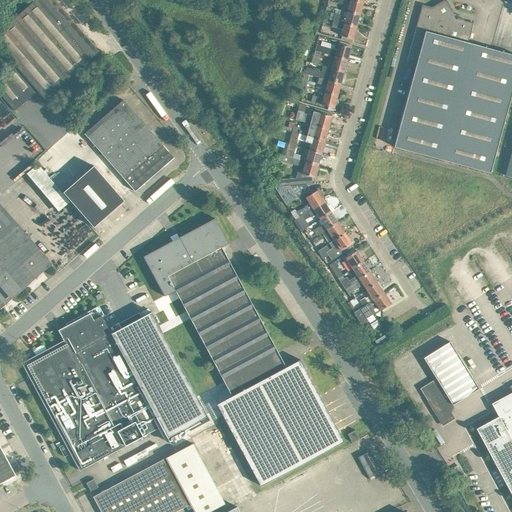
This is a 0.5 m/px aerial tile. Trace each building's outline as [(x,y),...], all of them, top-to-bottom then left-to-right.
[(99,51),(54,0),(35,0),(15,18),(68,78),(99,51)] [(360,15),(363,3),(352,0),(350,0),(348,12),(360,15)] [(407,61),(417,64),(425,31),(468,43),(473,23),(457,19),(456,19),(453,15),(455,15),(446,0),(444,0),(432,7),(422,4),(407,61)] [(356,27),(360,15),(348,12),(346,18),(345,18),(340,17),(339,22),(356,27)] [(310,13),(308,21),(319,25),(321,16),(310,13)] [(68,78),(15,18),(0,30),(0,47),(18,68),(38,91),(44,99),(68,78)] [(337,28),(339,22),(333,20),(331,27),(337,29),(337,28)] [(353,39),(356,27),(339,22),(337,28),(343,30),(341,36),(353,39)] [(511,54),(468,43),(425,31),(417,64),(394,147),(490,173),(511,93),(511,54)] [(347,60),(351,48),(339,44),(338,51),(316,45),(315,51),(321,52),(336,57),(347,60)] [(318,65),(321,52),(315,51),(311,63),(318,65)] [(347,60),(336,57),(333,68),(344,72),(347,60)] [(341,84),(344,72),(333,68),(333,69),(324,66),(322,72),(315,70),(314,71),(306,69),(305,74),(307,75),(313,77),(314,77),(315,77),(319,78),(329,80),(329,81),(341,84)] [(38,91),(18,68),(0,83),(0,92),(15,110),(38,91)] [(341,84),(329,81),(329,80),(319,78),(318,84),(327,87),(326,92),(337,95),(341,84)] [(337,95),(326,92),(324,99),(318,97),(318,96),(312,95),(311,102),(324,106),(328,107),(334,108),(337,95)] [(174,158),(162,144),(123,100),(85,133),(135,191),(174,158)] [(332,117),(322,114),(314,112),(312,115),(304,113),(304,112),(298,110),(296,116),(295,119),(310,124),(317,126),(328,129),(332,117)] [(325,141),(328,129),(317,126),(310,124),(308,132),(299,130),(298,134),(299,134),(307,136),(313,138),(325,141)] [(299,134),(298,134),(292,132),(289,143),(296,145),(299,134)] [(322,153),(325,141),(313,138),(307,136),(305,142),(312,143),(310,149),(322,153)] [(289,143),(285,156),(292,158),(296,145),(289,143)] [(318,165),(322,153),(310,149),(307,162),(306,162),(318,165)] [(305,175),(315,178),(318,165),(306,162),(307,162),(292,158),(285,156),(283,155),(281,161),(293,164),(305,168),(303,174),(305,175)] [(94,166),(63,192),(94,227),(124,201),(94,166)] [(311,177),(284,179),(284,186),(312,183),(311,177)] [(275,188),(286,205),(297,198),(290,186),(276,187),(275,188)] [(302,215),(308,212),(308,213),(314,209),(324,202),(323,201),(325,199),(322,195),(319,190),(317,191),(306,198),(310,203),(296,212),(295,210),(291,212),(296,219),(302,215)] [(331,212),(324,202),(314,209),(308,213),(311,217),(311,218),(317,214),(320,219),(331,212)] [(0,243),(20,226),(0,203),(0,243)] [(308,212),(302,215),(305,220),(311,217),(308,213),(308,212)] [(338,223),(331,212),(320,219),(327,230),(338,223)] [(305,220),(302,215),(296,219),(303,230),(309,226),(305,220)] [(157,282),(221,247),(229,243),(215,218),(179,238),(178,235),(171,239),(172,241),(143,257),(157,282)] [(345,234),(338,223),(327,230),(334,240),(345,234)] [(0,261),(28,236),(20,226),(0,243),(0,261)] [(322,233),(319,228),(318,227),(313,230),(316,234),(317,236),(322,233)] [(353,246),(345,234),(334,240),(329,244),(332,248),(326,252),(332,260),(353,246)] [(0,309),(53,264),(46,256),(28,236),(0,261),(0,309)] [(286,367),(230,263),(221,247),(157,282),(165,296),(176,290),(233,396),(286,367)] [(354,248),(344,255),(346,258),(348,256),(356,251),(354,248)] [(356,251),(348,256),(346,258),(353,269),(364,262),(356,251)] [(329,265),(338,278),(343,275),(334,262),(329,265)] [(371,273),(364,262),(353,269),(357,275),(349,280),(347,277),(340,281),(346,290),(357,282),(360,280),(371,273)] [(378,284),(371,273),(360,280),(368,291),(378,284)] [(360,287),(357,282),(346,290),(349,294),(360,287)] [(369,304),(384,294),(378,284),(368,291),(370,295),(365,298),(369,304)] [(391,304),(384,294),(369,304),(364,307),(360,310),(354,314),(356,317),(362,313),(366,319),(373,314),(374,315),(391,304)] [(369,304),(365,298),(364,297),(360,301),(364,307),(369,304)] [(111,334),(98,309),(67,326),(58,330),(64,341),(68,339),(76,354),(111,334)] [(152,312),(142,317),(139,312),(118,323),(121,328),(111,334),(161,426),(170,442),(210,420),(152,312)] [(161,426),(111,334),(76,354),(125,446),(161,426)] [(380,348),(391,340),(387,334),(376,341),(380,348)] [(125,446),(76,354),(68,339),(64,341),(22,363),(28,375),(27,376),(28,379),(30,378),(80,470),(125,446)] [(454,418),(451,413),(453,406),(453,405),(479,388),(450,341),(423,358),(436,378),(420,388),(443,425),(454,418)] [(300,360),(286,367),(233,396),(217,404),(261,486),(344,441),(300,360)] [(511,441),(511,392),(492,403),(499,417),(511,441)] [(511,489),(511,441),(499,417),(476,429),(510,491),(511,489)] [(352,443),(360,438),(355,430),(347,434),(352,443)] [(193,444),(165,458),(190,504),(194,511),(209,511),(225,504),(193,444)] [(0,483),(16,475),(0,445),(0,483)] [(379,473),(367,452),(358,457),(369,478),(379,473)] [(174,511),(190,504),(165,458),(93,497),(101,511),(174,511)] [(94,479),(86,483),(91,491),(98,487),(94,479)]
